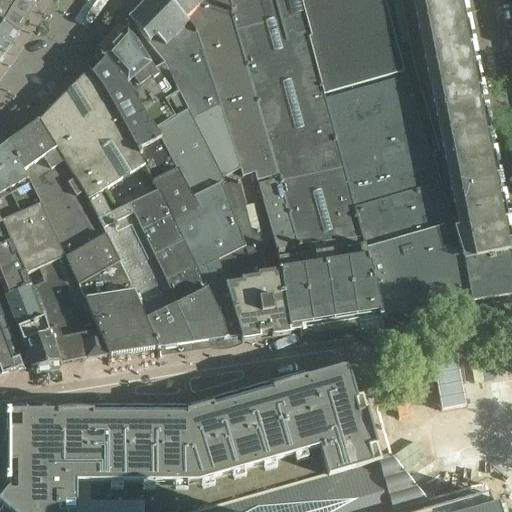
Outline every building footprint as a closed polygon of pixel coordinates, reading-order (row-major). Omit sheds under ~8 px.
[(141,36),(164,64),(179,94),(188,111),(192,121),(225,185),(226,187),(222,179),(239,171),(240,172),(239,168),(215,94),(206,72),(198,54),(203,52),(194,30),(188,24),(164,0),(148,0),(129,21),(141,36)] [(164,0),(188,24),(194,30),(203,52),(198,54),(206,72),(215,94),(239,168),(240,172),(242,178),(254,174),(256,182),(276,176),(255,102),(229,11),(232,10),(228,0),(164,0)] [(228,0),(232,10),(229,11),(255,102),(276,176),(277,179),(277,180),(298,250),(276,254),(279,274),(284,313),(287,333),(337,325),(350,323),(352,323),(356,323),(380,319),(382,318),(376,290),(335,138),(325,101),(406,77),(385,0),(316,0),(324,27),(306,32),(302,30),(289,34),(286,40),(287,44),(284,46),(293,81),(298,83),(315,147),(313,147),(345,262),(346,262),(346,266),(335,268),(326,269),(325,265),(326,265),(301,175),(299,176),(297,169),(277,96),(279,95),(260,26),(271,0),(228,0)] [(457,0),(399,0),(414,69),(439,154),(431,155),(452,226),(461,257),(463,263),(509,254),(457,0)] [(0,25),(17,34),(34,7),(0,1),(0,25)] [(0,55),(2,57),(17,34),(0,25),(0,55)] [(155,131),(188,111),(164,64),(154,71),(139,46),(128,30),(127,29),(102,57),(118,76),(117,78),(125,88),(155,131)] [(118,76),(102,57),(87,73),(88,74),(100,89),(117,118),(132,148),(143,168),(144,168),(152,184),(177,171),(160,139),(155,131),(125,88),(117,78),(118,76)] [(105,205),(100,196),(109,190),(108,188),(120,181),(102,152),(106,149),(110,147),(128,176),(141,168),(142,169),(143,168),(132,148),(117,118),(100,89),(88,74),(74,89),(91,115),(86,118),(83,120),(69,99),(65,98),(40,124),(64,167),(86,201),(96,222),(110,216),(105,206),(104,206),(105,205)] [(427,311),(470,304),(463,263),(452,226),(449,226),(406,77),(325,101),(335,138),(376,125),(377,128),(419,287),(427,311)] [(240,340),(215,264),(230,257),(244,249),(220,189),(226,187),(225,185),(192,121),(188,111),(155,131),(160,139),(177,171),(152,184),(157,193),(153,195),(147,198),(148,198),(209,324),(212,342),(212,344),(224,342),(226,342),(240,340)] [(34,196),(47,223),(55,242),(54,243),(63,261),(76,290),(119,266),(96,222),(86,201),(64,167),(40,124),(39,122),(38,123),(6,146),(34,196)] [(376,290),(382,318),(427,311),(419,287),(377,128),(376,125),(335,138),(376,290)] [(63,261),(54,243),(55,242),(47,223),(34,196),(6,146),(5,147),(6,149),(0,152),(0,224),(1,226),(9,244),(15,257),(20,267),(25,277),(36,272),(63,261)] [(277,180),(258,185),(274,243),(276,254),(298,250),(277,180)] [(279,274),(266,276),(261,245),(259,232),(250,233),(238,182),(227,186),(226,187),(220,189),(244,249),(230,257),(215,264),(240,340),(287,333),(284,313),(279,274)] [(148,198),(128,207),(167,287),(191,345),(212,342),(209,324),(148,198)] [(128,207),(110,216),(96,222),(119,266),(133,298),(140,313),(155,350),(155,352),(159,351),(159,350),(191,345),(167,287),(128,207)] [(0,247),(0,248),(9,244),(1,226),(0,224),(0,247)] [(29,286),(25,277),(20,267),(9,244),(0,248),(0,247),(0,287),(5,299),(30,289),(29,286)] [(463,263),(470,304),(511,297),(511,271),(509,254),(463,263)] [(107,358),(76,290),(63,261),(36,272),(41,282),(29,286),(30,289),(43,321),(50,341),(52,340),(59,366),(61,371),(68,370),(98,364),(99,364),(98,360),(107,358)] [(107,358),(107,359),(109,359),(155,352),(155,350),(140,313),(133,298),(119,266),(76,290),(107,358)] [(5,299),(17,332),(43,321),(30,289),(5,299)] [(0,376),(21,370),(0,312),(0,376)] [(43,321),(39,323),(17,332),(32,370),(35,370),(36,375),(59,372),(57,366),(59,366),(52,340),(50,341),(43,321)] [(6,493),(0,499),(0,507),(5,511),(496,511),(496,509),(491,510),(487,498),(437,511),(417,511),(416,510),(426,507),(388,459),(379,462),(361,400),(355,401),(348,377),(348,376),(348,375),(347,375),(347,374),(346,374),(346,373),(345,373),(345,372),(344,372),(343,372),(342,372),(341,372),(340,372),(306,382),(303,374),(189,407),(186,408),(153,408),(56,408),(56,414),(5,414),(5,478),(5,485),(7,485),(7,494),(6,493)]
